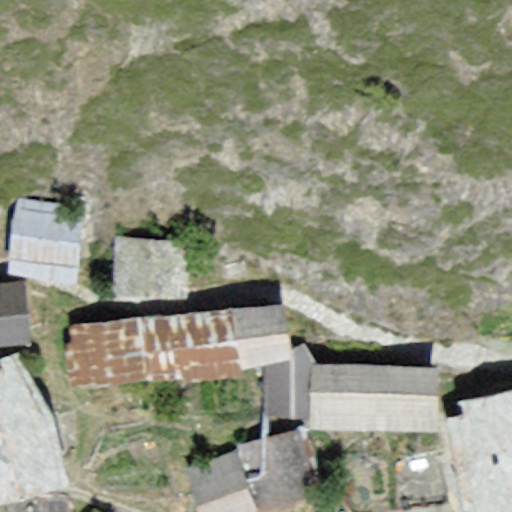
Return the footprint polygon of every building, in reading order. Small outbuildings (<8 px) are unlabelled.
[(29,211),(22,273),(89,281),(96,219),(29,211)] [(0,290),(0,337),(47,332),(41,285),(0,290)] [(168,378),(302,362),(296,309),(162,325),(168,378)] [(0,361),(0,495),(4,507),(85,480),(41,348),(0,361)] [(445,435),(447,370),(325,366),(323,431),(445,435)] [(511,511),(511,401),(454,415),(477,511),(511,511)] [(203,472),(216,511),(264,511),(330,490),(311,436),(203,472)]
